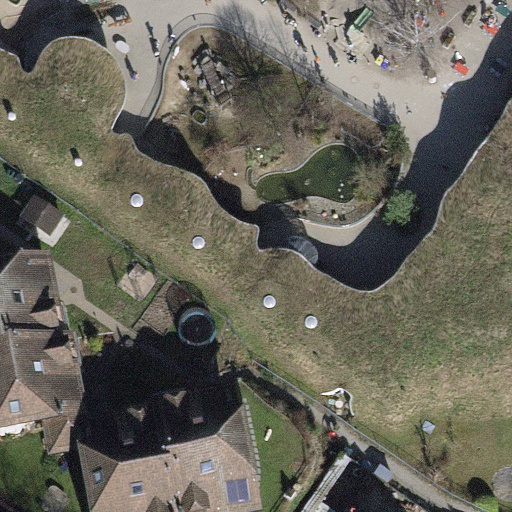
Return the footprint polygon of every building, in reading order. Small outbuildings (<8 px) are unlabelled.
[(0,156),(293,351),(399,404),(508,404),(511,402),(511,96),(448,190),(430,232),(384,292),(364,303),(336,295),(296,266),(278,258),(263,259),(251,256),(250,245),(249,234),(231,234),(218,224),(206,212),(199,200),(190,188),(171,179),(156,177),(138,171),(127,161),(123,148),(116,142),(104,139),(102,129),(110,117),(118,106),(117,92),(113,76),(101,64),(86,56),(69,51),(53,51),(42,53),(35,64),(28,76),(20,81),(9,77),(7,64),(0,63),(0,156)] [(0,350),(59,339),(52,302),(43,259),(0,267),(0,350)] [(59,339),(0,350),(0,439),(44,431),(85,423),(77,382),(68,338),(59,339)] [(157,402),(159,409),(178,511),(264,511),(239,386),(196,394),(157,402)] [(178,511),(159,409),(117,417),(90,423),(96,451),(80,454),(91,511),(178,511)] [(85,423),(44,431),(50,460),(80,454),(96,451),(90,423),(85,423)]
